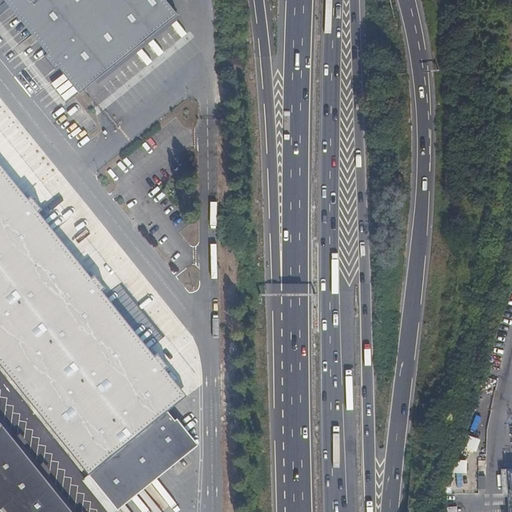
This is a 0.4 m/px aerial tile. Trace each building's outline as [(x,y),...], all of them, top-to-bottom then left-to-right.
[(164,0),(10,0),(52,51),(44,58),(55,70),(62,64),(84,90),(176,15),(164,0)] [(0,364),(115,506),(191,444),(166,413),(182,399),(161,373),(168,367),(158,355),(151,361),(97,295),(104,289),(95,277),(88,283),(34,216),(41,210),(31,199),(25,204),(0,173),(0,364)] [(71,511),(0,423),(0,511),(71,511)] [(473,451),(477,438),(463,433),(458,445),(473,451)] [(451,471),(463,471),(463,459),(451,459),(451,471)]
